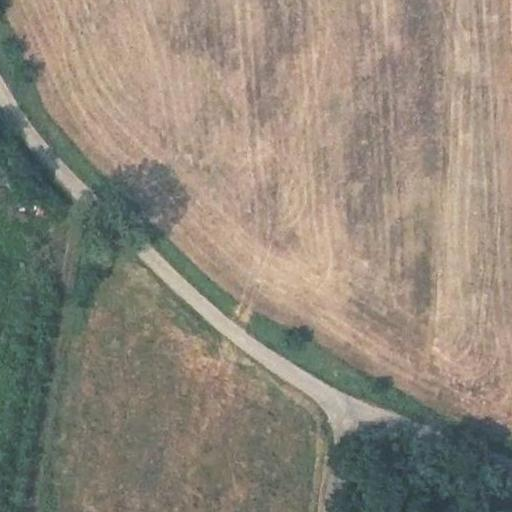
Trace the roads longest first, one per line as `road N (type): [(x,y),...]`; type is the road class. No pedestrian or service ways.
road 1 (unclassified): [(0,82),(77,192),(251,349),(343,405),(330,511)]
road 2 (track): [(511,467),(343,405)]
